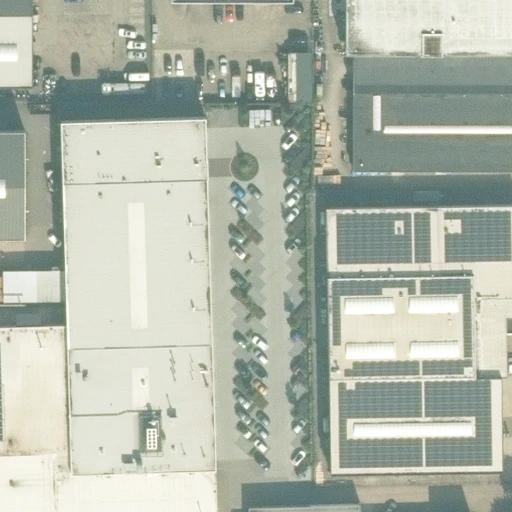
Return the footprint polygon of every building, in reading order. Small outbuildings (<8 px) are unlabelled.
[(31,0),(0,0),(0,87),(32,87),(32,16),(31,0)] [(511,171),(511,0),(351,0),(350,166),(511,171)] [(287,100),(312,100),(311,51),(286,52),(287,100)] [(0,326),(0,511),(215,511),(214,468),(204,117),(59,121),(66,324),(0,326)] [(0,236),(23,237),(22,132),(0,131),(0,236)] [(505,469),(503,376),(506,376),(505,329),(511,328),(511,205),(326,208),(331,472),(505,469)]
